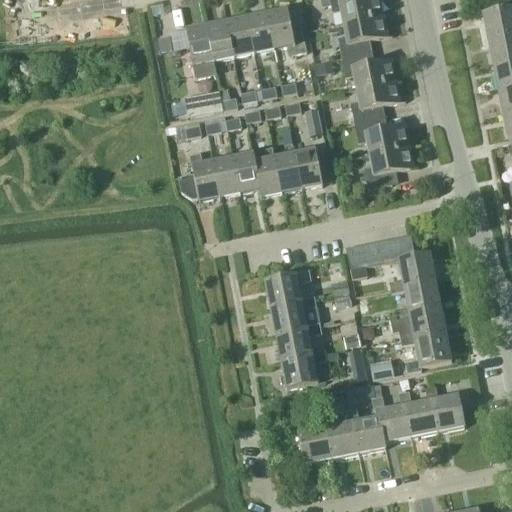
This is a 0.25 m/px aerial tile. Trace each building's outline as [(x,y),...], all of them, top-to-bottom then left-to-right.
[(319,0),(321,11),(331,10),(329,0),(319,0)] [(343,14),(346,27),(384,20),(380,0),(372,0),(355,3),(354,0),(330,0),(333,16),(343,14)] [(511,11),(484,17),(490,42),(511,37),(511,11)] [(288,13),(267,18),(275,53),(286,51),(288,60),(306,56),(300,26),(291,28),(288,13)] [(275,53),(267,18),(248,22),(255,57),(275,53)] [(342,61),(367,56),(364,45),(388,40),(384,20),(346,27),(348,40),(339,42),(342,61)] [(235,61),(255,57),(248,22),(228,26),(235,61)] [(235,61),(228,26),(208,30),(215,65),(235,61)] [(214,65),(215,65),(208,30),(186,34),(193,70),(193,69),(196,81),(216,77),(214,65)] [(511,63),(511,37),(490,42),(494,67),(511,63)] [(369,68),(367,56),(342,61),(346,81),(356,79),(359,92),(397,85),(393,63),(369,68)] [(511,63),(494,67),(499,92),(511,89),(511,63)] [(333,76),(331,65),(316,68),(318,79),(333,76)] [(351,107),(355,127),(379,122),(377,111),(401,106),(397,85),(359,92),(361,105),(351,107)] [(294,87),(280,90),(282,100),(296,97),(294,87)] [(511,89),(499,92),(504,117),(511,115),(511,89)] [(275,91),(260,94),(262,104),(277,101),(275,91)] [(223,115),(237,112),(235,102),(230,103),(228,93),(219,95),(223,115)] [(219,95),(207,97),(211,117),(223,115),(219,95)] [(254,95),(240,98),(242,108),(256,105),(254,95)] [(301,117),(299,107),(284,110),(286,120),(301,117)] [(264,114),(268,132),(282,129),(278,111),(264,114)] [(304,116),(308,139),(322,137),(317,114),(304,116)] [(245,118),(246,127),(260,124),(258,115),(245,118)] [(239,122),(225,125),(227,134),(241,132),(239,122)] [(371,159),(410,151),(406,129),(381,133),(379,122),(355,127),(359,148),(369,146),(371,159)] [(175,131),(178,144),(201,139),(199,126),(175,131)] [(205,129),(207,139),(221,136),(219,126),(205,129)] [(414,172),(410,151),(371,159),(374,171),(365,173),(369,193),(398,187),(396,175),(414,172)] [(315,153),(296,157),(303,193),(322,189),(315,153)] [(255,165),(256,165),(255,157),(234,162),(241,197),(260,193),(261,193),(255,165)] [(303,193),(296,157),(277,161),(284,197),(303,193)] [(194,169),(195,179),(179,182),(182,198),(199,195),(201,205),(221,201),(215,165),(203,168),(201,158),(189,160),(191,170),(194,169)] [(277,161),(256,165),(255,165),(261,193),(260,193),(262,201),(284,197),(277,161)] [(221,201),(241,197),(234,162),(215,165),(221,201)] [(400,240),(405,262),(414,260),(411,238),(400,240)] [(394,264),(400,263),(405,262),(400,240),(389,243),(394,264)] [(389,243),(379,245),(384,266),(394,264),(389,243)] [(384,266),(379,245),(368,247),(373,269),(384,266)] [(368,247),(357,250),(362,271),(373,269),(368,247)] [(362,271),(357,250),(347,252),(351,273),(362,271)] [(405,292),(436,285),(430,258),(414,261),(414,260),(405,262),(400,263),(404,284),(390,286),(392,296),(406,294),(405,292)] [(303,306),(303,303),(300,287),(311,284),(309,274),(296,276),(297,279),(267,285),(272,312),(303,306)] [(330,287),(333,300),(349,297),(346,284),(330,287)] [(437,289),(436,285),(405,292),(406,294),(409,310),(396,313),(398,323),(410,320),(410,318),(442,312),(437,289)] [(348,298),(334,301),(336,312),(351,309),(348,298)] [(272,312),(277,339),(309,333),(308,330),(319,328),(314,301),(303,303),(303,306),(272,312)] [(447,338),(442,312),(410,318),(410,320),(398,323),(397,323),(397,321),(390,322),(393,338),(400,337),(403,350),(415,347),(415,345),(447,338)] [(309,333),(277,339),(282,366),(314,359),(314,357),(310,340),(322,337),(320,328),(319,328),(308,330),(309,333)] [(453,365),(447,338),(415,345),(415,347),(418,364),(407,366),(409,376),(421,374),(421,371),(453,365)] [(357,339),(343,341),(345,352),(359,349),(357,339)] [(325,355),(314,357),(314,359),(282,366),(287,393),(320,387),(316,367),(327,364),(325,355)] [(390,364),(369,368),(372,384),(393,380),(390,364)] [(373,391),(375,402),(382,400),(380,390),(373,391)] [(426,392),(428,405),(432,404),(438,436),(465,431),(459,399),(439,403),(436,390),(426,392)] [(399,397),(401,410),(405,409),(411,441),(438,436),(432,404),(428,405),(412,408),(409,395),(399,397)] [(405,409),(401,410),(385,413),(382,401),(373,402),(376,416),(378,416),(379,421),(380,421),(385,446),(411,441),(405,409)] [(386,452),(385,446),(380,421),(379,421),(360,424),(357,412),(347,414),(350,427),(353,426),(359,457),(386,452)] [(353,426),(350,427),(333,430),(330,417),(321,419),(323,432),(326,431),(332,463),(359,457),(353,426)] [(326,431),(323,432),(306,435),(303,423),(294,424),(297,437),(278,441),(282,464),(304,460),(305,468),(332,463),(326,431)]
